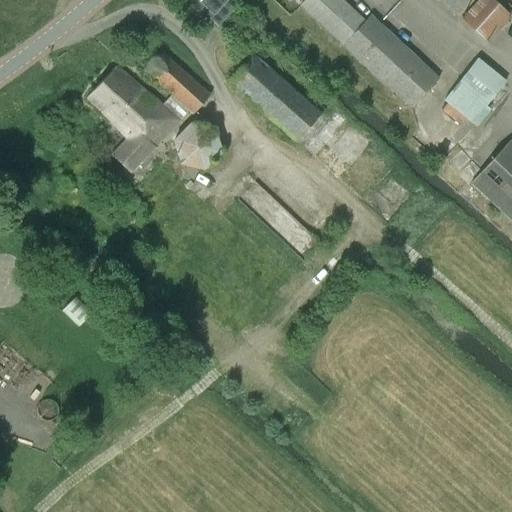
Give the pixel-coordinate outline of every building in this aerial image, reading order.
[(343,45),(410,108),(438,78),(371,16),(365,22),(341,0),(305,0),(300,5),(343,45)] [(437,0),(453,14),(465,0),(437,0)] [(511,16),(493,0),(478,0),(461,20),(486,43),(511,16)] [(114,155),(137,177),(156,157),(150,152),(155,147),(188,112),(192,115),(210,96),(163,52),(145,71),(171,96),(162,106),(117,64),(86,98),(129,139),(114,155)] [(476,59),(444,100),(446,103),(440,111),(459,126),(465,118),(476,126),(489,109),(486,106),(505,82),(476,59)] [(214,126),(208,125),(208,124),(208,123),(208,121),(207,121),(207,120),(205,119),(204,118),(202,118),(200,119),(199,119),(199,120),(198,121),(198,122),(197,123),(189,122),(172,141),(179,165),(204,170),(221,153),(214,126)] [(511,222),(511,137),(470,183),(511,222)]
